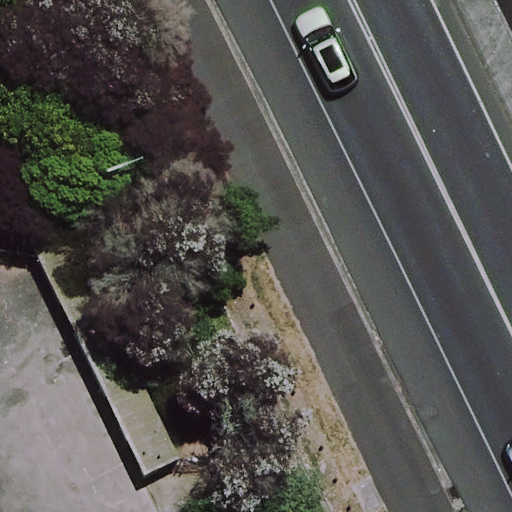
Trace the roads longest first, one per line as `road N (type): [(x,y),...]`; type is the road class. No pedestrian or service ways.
road 1 (trunk): [(511,398),(470,331),(310,0)]
road 2 (motorway): [(511,243),(395,0)]
